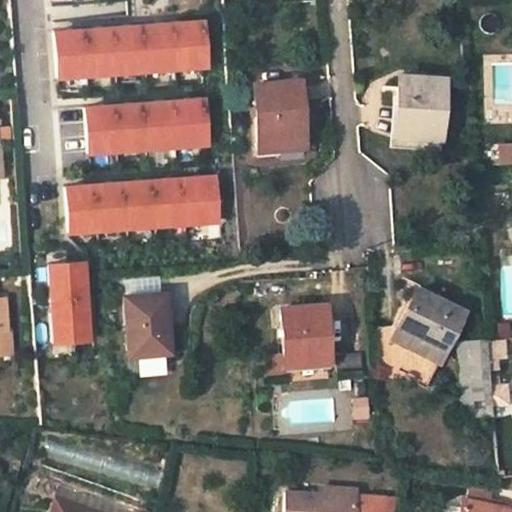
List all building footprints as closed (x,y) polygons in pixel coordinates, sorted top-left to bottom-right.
[(205,66),(201,21),(51,32),(55,77),(205,66)] [(399,76),(396,108),(400,108),(399,136),(393,136),(392,147),(437,151),(443,80),(399,76)] [(294,140),(302,140),(298,82),(253,86),(257,149),(294,147),(294,140)] [(86,152),(205,144),(202,99),(83,107),(86,152)] [(294,147),(295,154),(303,154),(302,140),(294,140),(294,147)] [(511,140),(496,141),(497,163),(511,162),(511,140)] [(294,147),(257,149),(258,157),(295,154),(294,147)] [(215,221),(212,177),(63,187),(66,232),(215,221)] [(81,263),(46,265),(51,342),(87,340),(81,263)] [(122,280),(123,297),(161,294),(160,276),(122,280)] [(372,331),(374,362),(426,387),(461,311),(415,290),(396,330),(372,331)] [(165,294),(161,294),(123,297),(127,356),(170,353),(165,294)] [(0,354),(13,354),(11,328),(6,329),(3,298),(0,298),(0,354)] [(324,306),(279,309),(283,366),(327,363),(324,306)] [(503,338),(485,339),(486,357),(496,356),(504,355),(503,338)] [(486,357),(485,339),(457,341),(463,418),(491,416),(490,404),(488,384),(487,367),(486,357)] [(335,357),(336,371),(361,370),(360,356),(335,357)] [(496,356),(486,357),(487,367),(497,366),(496,356)] [(505,383),(488,384),(490,404),(507,403),(505,383)] [(355,414),(373,413),(372,393),(354,393),(355,414)] [(282,511),(351,511),(353,490),(320,487),(319,494),(283,491),(282,511)] [(88,511),(56,499),(50,511),(88,511)] [(511,511),(511,510),(461,499),(459,509),(458,511),(511,511)]
